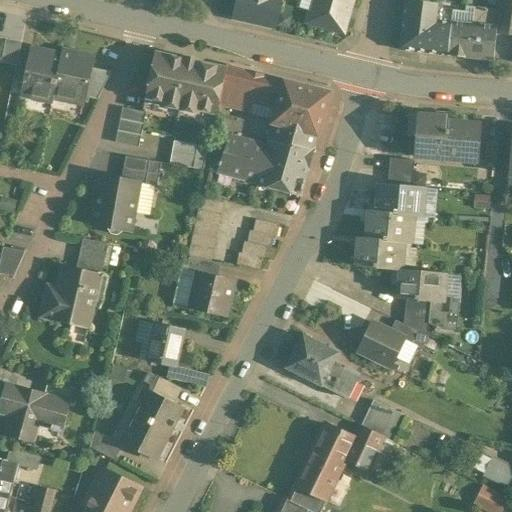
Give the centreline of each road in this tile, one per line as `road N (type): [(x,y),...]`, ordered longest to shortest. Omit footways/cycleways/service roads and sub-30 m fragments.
road 1 (tertiary): [(365,72),(327,194),(171,511)]
road 2 (residential): [(147,21),(0,325)]
road 3 (secondary): [(365,72),(147,21)]
road 4 (secondary): [(511,94),(365,72)]
